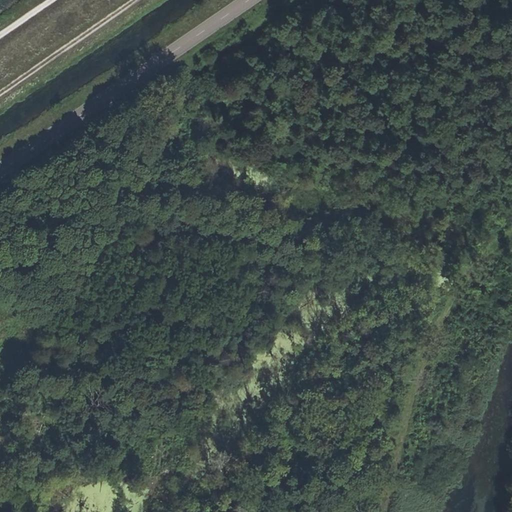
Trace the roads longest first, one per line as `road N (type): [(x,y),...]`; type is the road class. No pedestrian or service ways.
road 1 (track): [(0,369),(80,272),(138,157),(181,96),(159,58)]
road 2 (track): [(511,222),(488,234),(447,290),(367,511)]
road 3 (tertiary): [(244,0),(0,168)]
road 4 (track): [(144,0),(0,98)]
